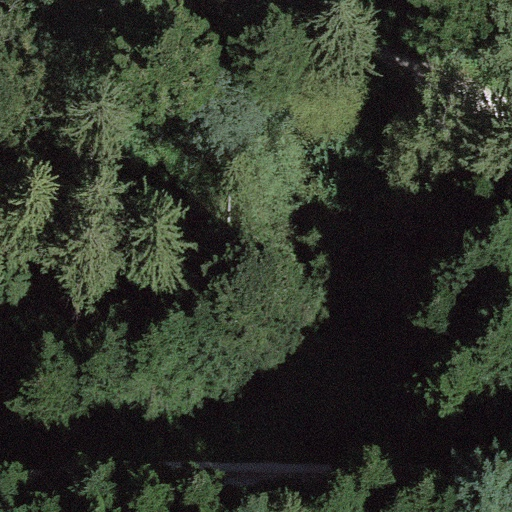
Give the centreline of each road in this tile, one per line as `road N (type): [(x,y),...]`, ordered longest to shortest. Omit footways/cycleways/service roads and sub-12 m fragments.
road 1 (track): [(0,489),(511,468)]
road 2 (track): [(511,114),(228,0)]
